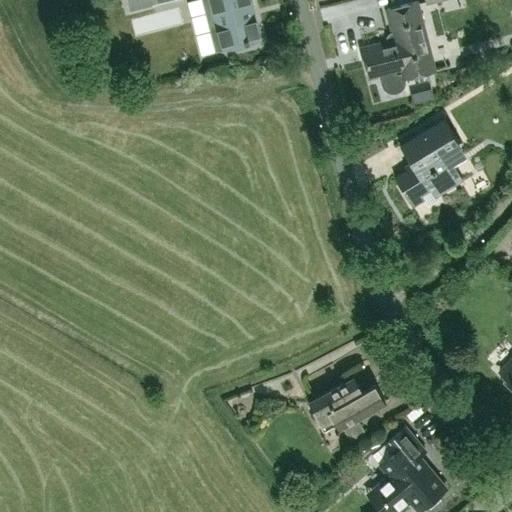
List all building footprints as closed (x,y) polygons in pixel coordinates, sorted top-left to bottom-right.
[(222,47),(259,38),(249,0),(203,0),(211,30),(217,29),(222,47)] [(434,70),(417,1),(386,9),(396,49),(363,58),(369,77),(378,75),(382,86),(383,88),(384,89),(385,91),(386,91),(389,93),(391,93),(392,94),(394,93),(396,93),(397,93),(399,92),(401,90),(403,89),(403,88),(404,86),(404,85),(405,83),(405,81),(405,80),(404,77),(434,70)] [(463,180),(444,148),(457,140),(444,118),(400,144),(413,166),(395,177),(412,205),(424,198),(421,194),(431,188),(436,196),(463,180)] [(511,359),(501,371),(511,382),(511,359)] [(354,376),(308,402),(321,424),(332,418),(338,429),(342,427),(349,441),(365,432),(357,418),(385,403),(374,383),(361,390),(354,376)] [(410,500),(419,510),(446,487),(419,455),(425,450),(405,426),(385,443),(393,452),(380,463),(389,474),(376,485),(385,496),(383,498),(386,501),(388,499),(397,510),(410,500)]
